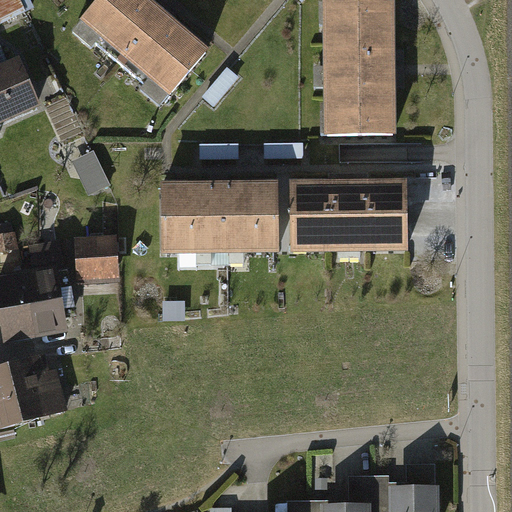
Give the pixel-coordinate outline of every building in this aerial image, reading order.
[(0,0),(0,22),(34,7),(30,0),(0,0)] [(146,0),(116,0),(93,28),(179,103),(216,60),(146,0)] [(331,12),(332,143),(403,143),(402,12),(331,12)] [(0,130),(41,112),(20,64),(0,72),(0,130)] [(269,143),(269,158),(287,158),(286,142),(269,143)] [(93,195),(115,184),(96,147),(74,158),(93,195)] [(278,187),(169,189),(170,263),(279,261),(278,187)] [(412,192),(300,191),(300,262),(411,264),(412,192)] [(11,228),(0,228),(0,250),(14,249),(11,228)] [(121,236),(80,238),(82,278),(123,276),(121,236)] [(60,263),(0,271),(0,309),(5,340),(70,330),(60,263)] [(52,353),(0,369),(0,432),(70,410),(52,353)] [(288,511),(443,511),(444,466),(410,466),(410,479),(352,479),(352,501),(289,501),(288,511)]
